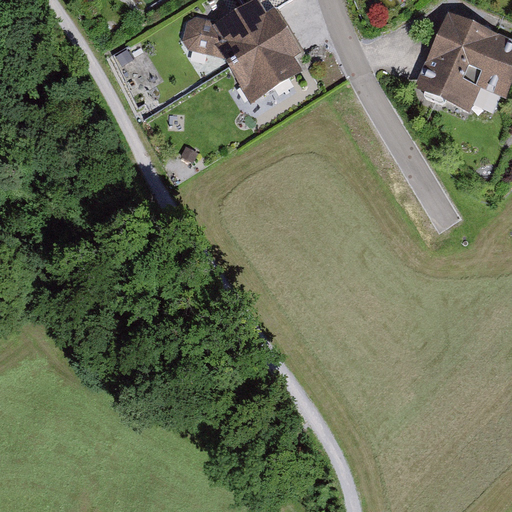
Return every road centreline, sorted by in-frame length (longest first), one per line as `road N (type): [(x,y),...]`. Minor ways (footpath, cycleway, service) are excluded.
road 1 (track): [(355,511),(343,471),(306,404),(173,210),(51,0)]
road 2 (residential): [(331,0),(352,55),(445,218)]
